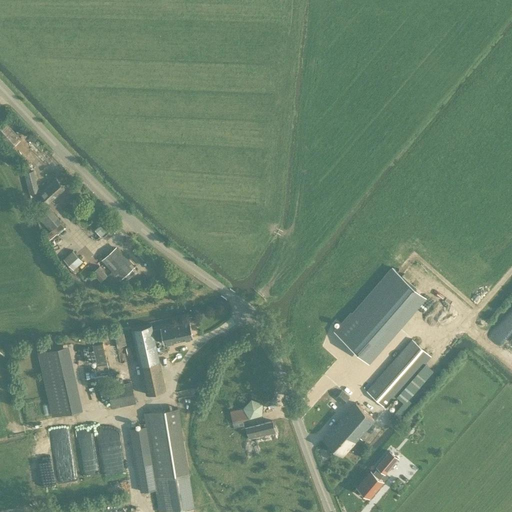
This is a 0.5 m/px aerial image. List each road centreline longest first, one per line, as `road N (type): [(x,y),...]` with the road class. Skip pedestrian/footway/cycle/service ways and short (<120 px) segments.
road 1 (unclassified): [(337,511),(253,311),(130,213),(0,80)]
road 2 (track): [(325,481),(511,267)]
road 3 (track): [(141,511),(125,413),(178,394),(181,364),(197,342),(253,311)]
road 4 (unknown): [(130,213),(100,250),(90,249),(57,205),(88,170)]
